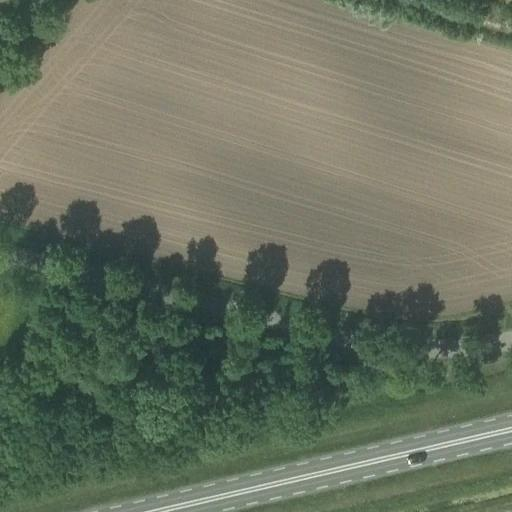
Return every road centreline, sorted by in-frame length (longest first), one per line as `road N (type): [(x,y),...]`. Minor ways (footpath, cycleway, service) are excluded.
road 1 (unclassified): [(0,251),(365,346),(447,350),(511,340)]
road 2 (primary): [(159,511),(511,430)]
